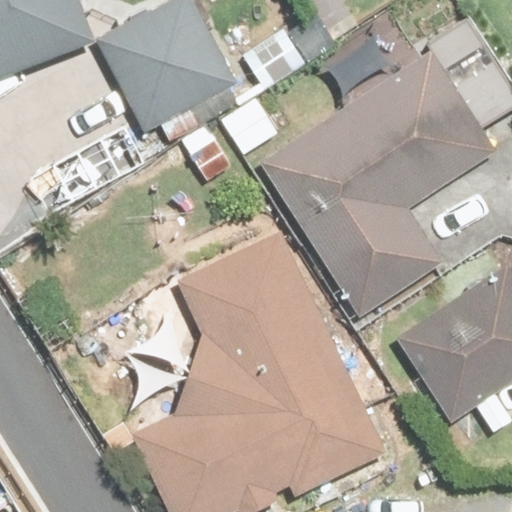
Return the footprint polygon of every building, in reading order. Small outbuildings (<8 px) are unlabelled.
[(71,0),(0,0),(0,77),(88,45),(71,0)] [(172,0),(96,38),(143,134),(164,124),(171,138),(198,124),(191,110),(240,86),(197,0),(172,0)] [(284,25),(239,50),(263,93),(308,68),(284,25)] [(373,36),(323,67),(344,101),(394,70),(373,36)] [(431,52),(257,163),(355,317),(443,261),(408,206),(494,151),(431,52)] [(278,137),(258,101),(183,144),(204,180),(278,137)] [(125,126),(28,177),(49,216),(146,166),(125,126)] [(173,279),(197,336),(173,411),(134,427),(169,511),(238,511),(379,454),(287,232),(173,279)] [(511,272),(506,263),(393,335),(448,422),(511,381),(511,272)]
